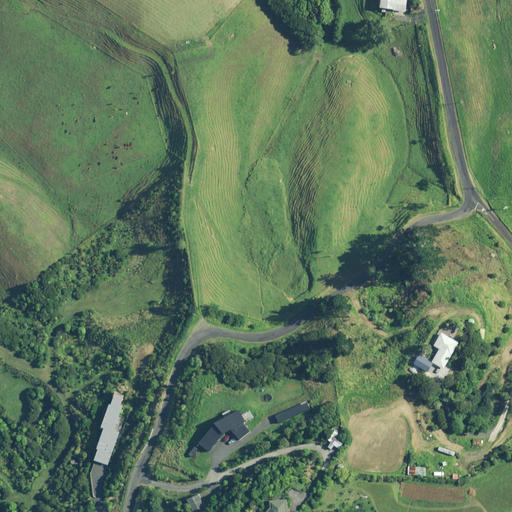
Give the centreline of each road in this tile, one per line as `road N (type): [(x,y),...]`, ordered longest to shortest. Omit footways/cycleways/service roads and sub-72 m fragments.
road 1 (unclassified): [(126,511),(193,341),(293,325),(380,264),(417,225),(459,212),(471,198)]
road 2 (unclassified): [(471,198),(428,0)]
